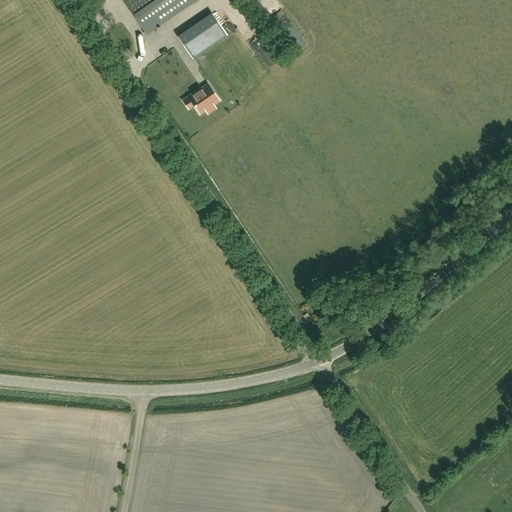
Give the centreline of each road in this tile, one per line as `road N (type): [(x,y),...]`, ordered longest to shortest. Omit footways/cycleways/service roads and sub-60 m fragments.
road 1 (unclassified): [(319,361),(83,0)]
road 2 (unclassified): [(0,380),(148,392),(224,385),(319,361)]
road 3 (unclassified): [(319,361),(381,324),(511,215)]
road 4 (unclassified): [(422,511),(319,361)]
road 5 (unknown): [(148,392),(126,511)]
